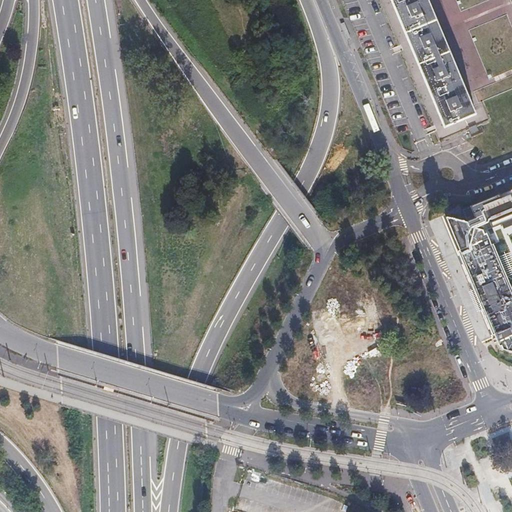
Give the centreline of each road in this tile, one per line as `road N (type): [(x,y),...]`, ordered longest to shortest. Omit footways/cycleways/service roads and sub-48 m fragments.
road 1 (trunk): [(168,511),(197,374),(324,127),(327,76),(304,0)]
road 2 (trunk): [(65,0),(98,248),(113,511)]
road 3 (trunk): [(143,511),(134,317),(96,0)]
road 4 (trunk): [(311,285),(311,234),(141,0)]
road 5 (secondary): [(406,210),(321,0)]
road 6 (secondary): [(489,413),(406,210)]
road 7 (secondary): [(16,342),(217,404)]
road 8 (secondary): [(217,404),(411,441)]
road 9 (secondary): [(411,441),(397,424),(283,400),(261,382)]
road 10 (trunk): [(31,0),(25,78),(0,145)]
road 11 (tertiary): [(311,285),(338,241),(406,210)]
